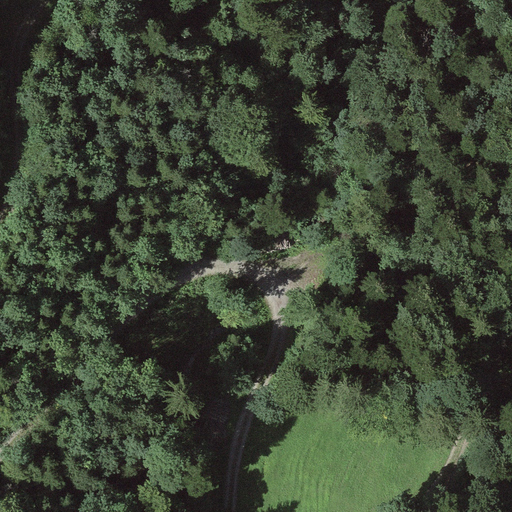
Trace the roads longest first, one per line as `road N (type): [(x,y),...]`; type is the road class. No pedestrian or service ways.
road 1 (track): [(0,460),(175,278),(214,261),(265,283),(278,327),(240,434),(230,511)]
road 2 (track): [(36,0),(19,79),(23,181),(0,225)]
road 3 (track): [(423,511),(458,454),(484,360),(511,343)]
